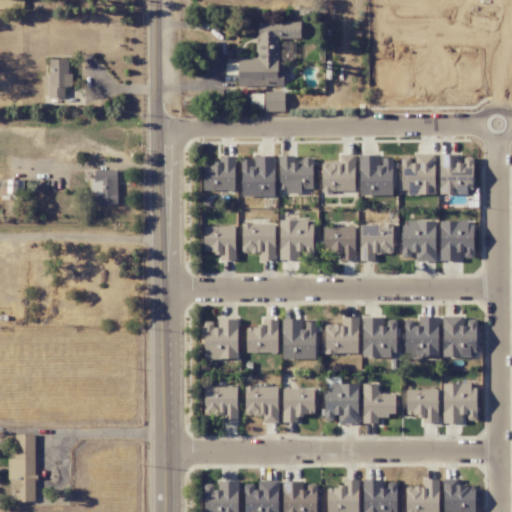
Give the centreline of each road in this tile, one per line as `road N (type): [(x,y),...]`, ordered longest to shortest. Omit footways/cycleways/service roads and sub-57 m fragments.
road 1 (residential): [(167,511),(163,0)]
road 2 (residential): [(501,131),(500,511)]
road 3 (residential): [(511,131),(166,131)]
road 4 (residential): [(501,292),(166,291)]
road 5 (residential): [(500,454),(167,455)]
